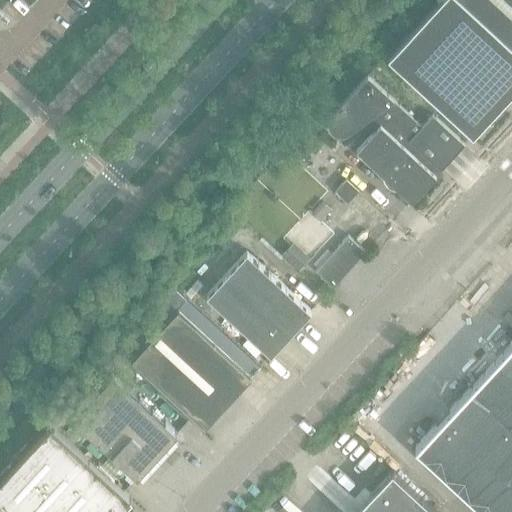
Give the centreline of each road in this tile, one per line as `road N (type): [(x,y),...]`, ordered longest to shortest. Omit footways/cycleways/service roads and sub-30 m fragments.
road 1 (unclassified): [(194,511),(511,168)]
road 2 (secondary): [(0,298),(276,0)]
road 3 (secondary): [(223,0),(0,242)]
